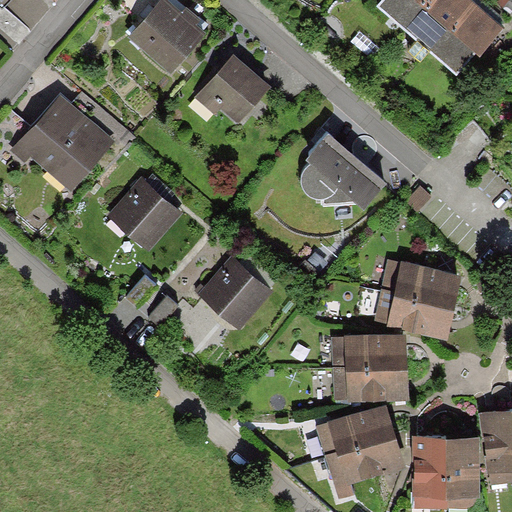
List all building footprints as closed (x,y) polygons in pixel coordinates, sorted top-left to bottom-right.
[(172,64),(207,23),(179,0),(151,0),(129,27),(172,64)] [(418,0),(376,0),(402,21),(418,0)] [(468,0),(418,0),(402,21),(431,45),(468,0)] [(504,21),(478,0),(468,0),(431,45),(463,71),(504,21)] [(239,117),(271,80),(234,49),(197,92),(217,109),(223,103),(239,117)] [(117,146),(58,91),(8,145),(36,170),(42,163),(73,193),(117,146)] [(364,195),(388,169),(329,119),(307,147),(315,153),(308,157),(304,163),(302,168),(303,174),(306,179),(308,183),(310,186),(317,190),(325,190),(325,195),(362,193),(364,195)] [(139,172),(107,209),(150,247),(182,210),(139,172)] [(229,246),(196,285),(240,322),(273,283),(229,246)] [(399,253),(387,319),(447,330),(448,326),(456,281),(459,264),(399,253)] [(145,269),(126,291),(137,301),(157,279),(145,269)] [(167,291),(149,313),(159,321),(177,299),(167,291)] [(407,325),(346,327),(347,358),(408,356),(407,325)] [(408,356),(347,358),(348,393),(409,391),(408,356)] [(408,457),(387,395),(316,419),(341,492),(353,488),(349,477),(408,457)] [(511,475),(511,401),(483,406),(493,479),(511,475)] [(448,504),(448,423),(416,423),(416,503),(448,504)] [(448,504),(479,504),(480,423),(448,423),(448,504)]
